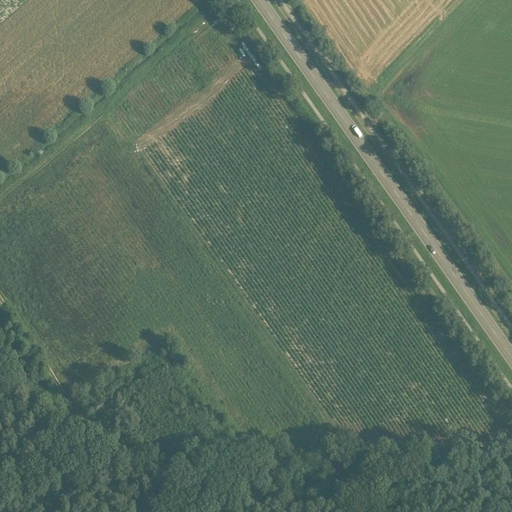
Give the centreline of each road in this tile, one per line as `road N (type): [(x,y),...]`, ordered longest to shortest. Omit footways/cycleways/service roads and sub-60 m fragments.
road 1 (track): [(0,318),(114,479),(238,471),(291,457),(511,453)]
road 2 (primary): [(511,364),(254,0)]
road 3 (track): [(477,0),(372,106),(511,285)]
road 4 (track): [(204,16),(0,198)]
